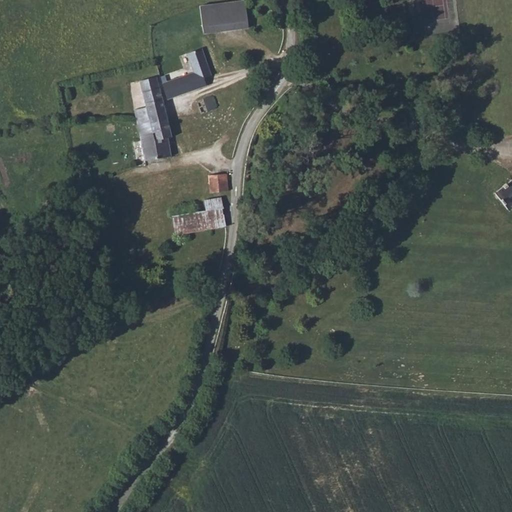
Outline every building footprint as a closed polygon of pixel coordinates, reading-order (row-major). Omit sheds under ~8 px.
[(246,5),(201,10),(204,30),(249,24),(246,5)] [(189,71),(158,84),(163,99),(202,84),(199,77),(206,74),(196,47),(182,52),(189,71)] [(162,136),(166,135),(153,75),(136,79),(142,105),(131,108),(141,159),(156,156),(166,154),(162,136)] [(203,108),(203,109),(210,106),(207,94),(199,96),(203,108)] [(511,168),(505,173),(507,176),(488,190),(503,210),(511,205),(511,206),(511,168)] [(227,191),(226,190),(222,174),(205,178),(210,195),(227,191)] [(166,235),(216,229),(212,199),(196,201),(197,212),(164,215),(166,235)]
